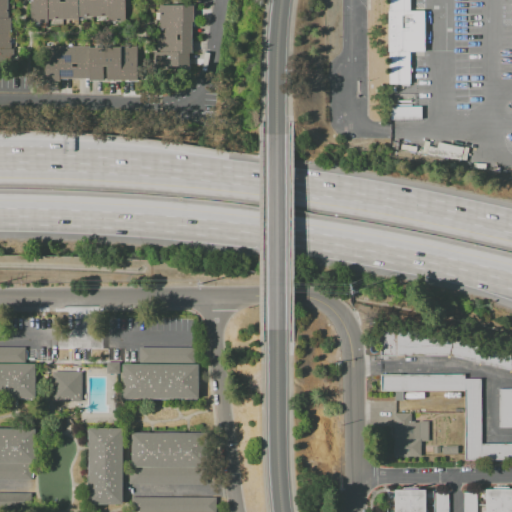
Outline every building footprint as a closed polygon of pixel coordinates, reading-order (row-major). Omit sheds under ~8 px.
[(0,0),(7,0),(7,18),(10,18),(10,49),(13,49),(13,66),(0,66),(0,0)] [(30,21),(31,0),(126,0),(126,21),(108,21),(108,16),(79,16),(79,19),(48,19),(48,22),(30,21)] [(388,84),(388,52),(387,11),(387,10),(387,0),(409,0),(409,11),(424,11),(424,52),(409,52),(409,84),(388,84)] [(160,5),(193,5),(193,22),(192,22),(192,53),(189,53),(189,67),(155,67),(155,52),(160,52),(160,5)] [(44,46),(77,46),(90,46),(90,47),(121,46),(137,45),(138,79),(107,80),(107,66),(104,66),(104,80),(89,80),(89,78),(60,78),(60,80),(44,80),(44,46)] [(380,357),(381,329),(402,328),(458,340),(511,354),(511,371),(448,355),(380,357)] [(0,346),(24,347),(24,363),(0,363),(0,346)] [(139,347),(194,347),(194,364),(139,364),(139,347)] [(106,373),(106,362),(119,362),(119,373),(106,373)] [(0,363),(24,363),(35,363),(35,398),(0,398),(0,363)] [(122,398),(122,364),(139,364),(194,364),(198,364),(198,398),(122,398)] [(51,401),(51,372),(81,371),(81,401),(51,401)] [(480,443),(511,442),(511,458),(464,459),(463,390),(380,391),(380,374),(463,374),(463,378),(479,378),(480,443)] [(511,427),(499,427),(498,389),(511,389),(511,427)] [(393,457),(393,413),(411,413),(411,422),(428,421),(428,441),(420,441),(421,457),(393,457)] [(88,503),(88,427),(122,427),(122,503),(88,503)] [(0,428),(35,429),(34,463),(32,463),(0,463),(0,428)] [(131,466),(131,432),(209,432),(209,466),(131,466)] [(0,480),(0,463),(32,463),(32,480),(0,480)] [(128,484),(128,466),(131,466),(209,466),(209,483),(128,484)] [(511,511),(485,511),(485,489),(511,489),(511,511)] [(394,511),(394,490),(425,490),(425,511),(394,511)] [(0,493),(33,493),(33,510),(0,510),(0,493)] [(435,511),(435,493),(448,493),(448,511),(435,511)] [(463,511),(463,493),(476,493),(476,511),(463,511)] [(133,511),(133,497),(215,497),(215,511),(133,511)]
